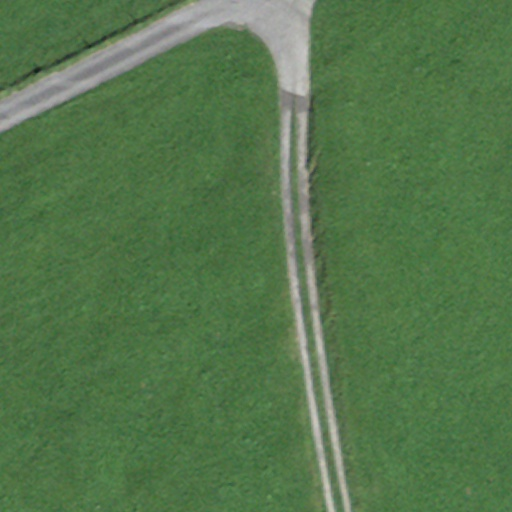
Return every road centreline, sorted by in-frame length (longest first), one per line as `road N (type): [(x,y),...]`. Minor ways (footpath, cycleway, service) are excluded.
road 1 (track): [(283,0),(297,67),(297,198),(321,407),(342,511)]
road 2 (unclassified): [(251,0),(0,128)]
